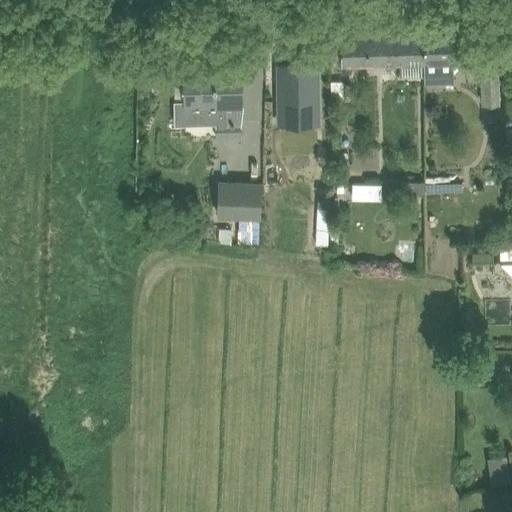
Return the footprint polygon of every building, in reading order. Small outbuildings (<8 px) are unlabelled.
[(425,60),(424,60),(425,74),(425,83),(439,82),(439,60),(453,60),(483,59),(482,27),(424,29),(425,60)] [(397,29),(341,31),(342,63),(398,61),(397,29)] [(424,29),(397,29),(398,61),(399,61),(400,75),(425,74),(424,60),(425,60),(424,29)] [(299,70),(291,70),(289,64),(282,64),(281,64),(280,65),(281,109),(318,108),(318,64),(299,64),(299,70)] [(184,66),(185,105),(215,104),(216,136),(242,136),(241,104),(243,104),(242,65),(184,66)] [(498,103),(498,89),(483,90),(483,103),(498,103)] [(268,172),(268,184),(307,184),(307,173),(314,173),(314,158),(279,157),(279,172),(268,172)] [(216,214),(260,215),(262,180),(218,178),(216,214)] [(425,190),(425,182),(425,180),(400,180),(400,192),(424,193),(424,190),(425,190)] [(366,197),(366,182),(353,182),(352,197),(366,197)] [(511,243),(501,243),(501,261),(511,271),(511,243)] [(509,470),(490,473),(492,483),(511,480),(509,470)]
